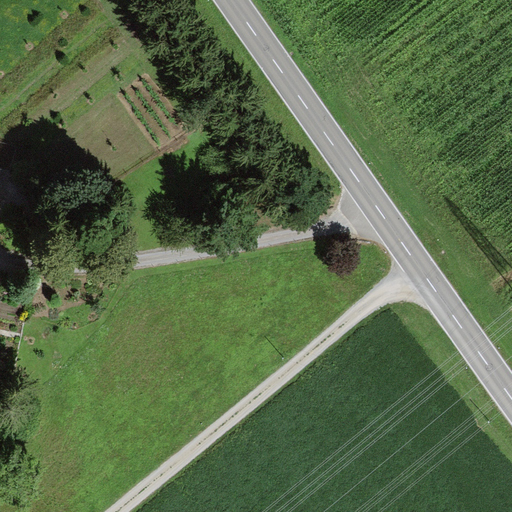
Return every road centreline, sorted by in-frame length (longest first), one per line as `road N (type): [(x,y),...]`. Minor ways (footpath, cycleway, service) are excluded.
road 1 (tertiary): [(511,403),(229,0)]
road 2 (track): [(116,511),(415,265)]
